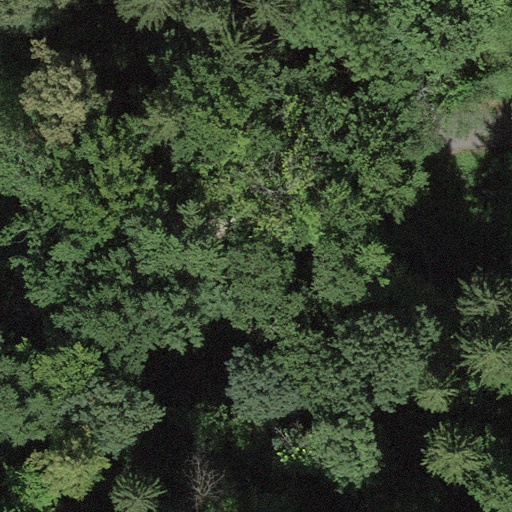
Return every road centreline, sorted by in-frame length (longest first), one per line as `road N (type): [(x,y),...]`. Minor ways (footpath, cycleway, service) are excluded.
road 1 (track): [(0,157),(511,128)]
road 2 (track): [(0,318),(152,265),(373,136)]
